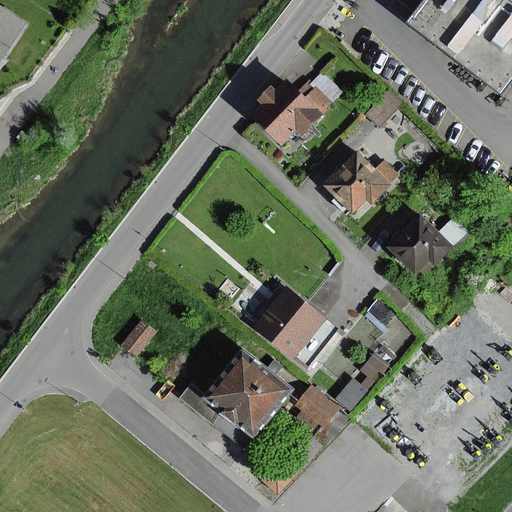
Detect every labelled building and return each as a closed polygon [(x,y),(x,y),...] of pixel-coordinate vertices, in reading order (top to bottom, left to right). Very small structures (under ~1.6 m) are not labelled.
[(511,0),(433,0),(417,21),(498,83),(511,64),(511,0)] [(0,56),(22,23),(0,8),(0,56)] [(251,118),(281,146),(295,130),(302,136),(324,113),(288,79),(276,91),(270,85),(256,100),(262,106),(251,118)] [(366,118),(383,132),(404,107),(388,93),(366,118)] [(324,186),(352,213),(366,199),(372,204),(400,175),(384,159),(375,168),(358,151),(324,186)] [(425,276),(453,247),(438,232),(419,213),(386,247),(414,275),(419,271),(425,276)] [(453,217),(438,232),(453,247),(468,232),(453,217)] [(255,329),(306,368),(336,329),(286,290),(255,329)] [(123,351),(136,362),(158,335),(144,325),(123,351)] [(244,451),(294,389),(242,347),(204,395),(192,385),(180,400),(244,451)] [(367,376),(360,384),(368,392),(389,367),(374,354),(360,370),(367,376)] [(336,398),(351,411),(368,392),(360,384),(353,379),(336,398)] [(319,423),(325,428),(341,408),(311,385),(295,406),(301,411),(295,419),(312,432),(319,423)] [(263,479),(278,492),(302,465),(287,451),(263,479)]
